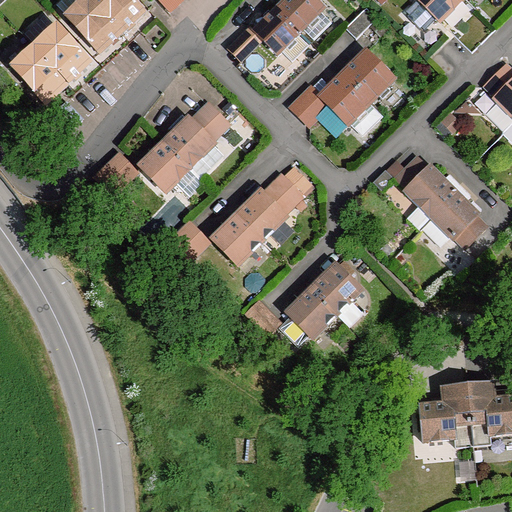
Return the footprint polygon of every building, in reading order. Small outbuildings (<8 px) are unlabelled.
[(89,0),(91,1),(68,22),(101,58),(145,18),(128,0),(89,0)] [(165,0),(173,11),(189,0),(165,0)] [(311,0),(294,0),(258,38),(263,44),(281,61),(326,14),(311,0)] [(416,0),(416,1),(419,4),(408,15),(427,34),(438,23),(444,28),(471,0),(416,0)] [(366,9),(345,31),(355,40),(376,19),(366,9)] [(389,32),(378,22),(371,29),(382,39),(389,32)] [(251,32),(230,53),(242,65),(263,44),(258,38),(251,32)] [(90,69),(58,33),(12,74),(43,110),(90,69)] [(366,55),(322,101),(331,110),(352,131),(397,85),(366,55)] [(511,67),(510,65),(484,92),(511,118),(511,67)] [(311,90),(293,110),(313,128),(331,110),(322,101),(311,90)] [(190,115),(141,163),(167,189),(232,126),(210,103),(194,119),(190,115)] [(450,113),(442,121),(453,133),(461,125),(450,113)] [(120,154),(96,177),(113,195),(137,172),(120,154)] [(393,180),(404,191),(429,166),(418,155),(393,180)] [(477,215),(429,166),(404,191),(452,240),(477,215)] [(261,189),(213,236),(238,263),(287,215),(285,213),(303,196),(302,194),(312,185),(296,168),(285,179),(282,176),(265,193),(261,189)] [(381,191),(393,180),(385,171),(373,183),(381,191)] [(129,196),(118,205),(126,215),(137,206),(129,196)] [(477,215),(452,240),(464,252),(489,227),(477,215)] [(199,232),(190,222),(169,241),(188,263),(209,244),(199,232)] [(363,289),(337,262),(287,311),(293,317),(281,328),(298,346),(310,334),(313,337),(363,289)] [(261,300),(248,313),(268,336),(282,323),(268,308),(261,300)] [(491,438),(511,436),(511,393),(497,395),(495,380),(440,385),(442,403),(419,405),(424,444),(455,440),(457,448),(491,445),(491,438)]
